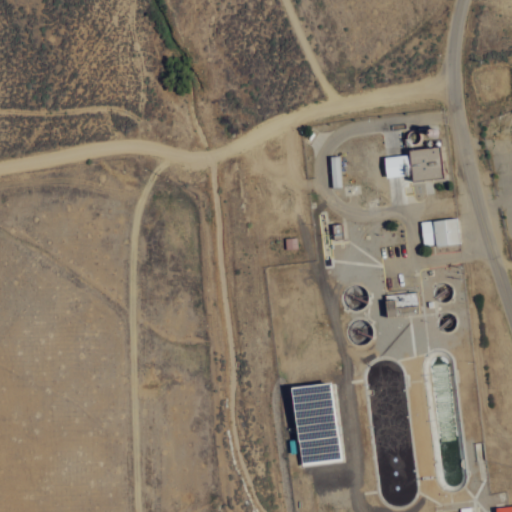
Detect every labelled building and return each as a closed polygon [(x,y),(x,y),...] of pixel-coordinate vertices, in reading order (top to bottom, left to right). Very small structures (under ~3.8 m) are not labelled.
[(429,133),(427,133),(426,133),(425,132),(424,131),(423,130),(423,128),(424,127),(425,126),(426,125),(428,124),(429,124),(431,125),(432,126),(433,127),(433,129),(432,131),(432,132),(430,133),(429,133)] [(438,144),(407,148),(408,153),(382,156),(384,175),(410,172),(410,180),(442,176),(438,144)] [(328,155),(338,154),(340,186),(330,187),(328,155)] [(455,216),(418,220),(421,247),(458,242),(455,216)] [(339,221),(330,222),(332,238),(341,237),(339,221)] [(415,291),(382,294),(384,315),(417,312),(415,291)] [(329,382),(289,386),(303,462),(339,458),(329,382)]
